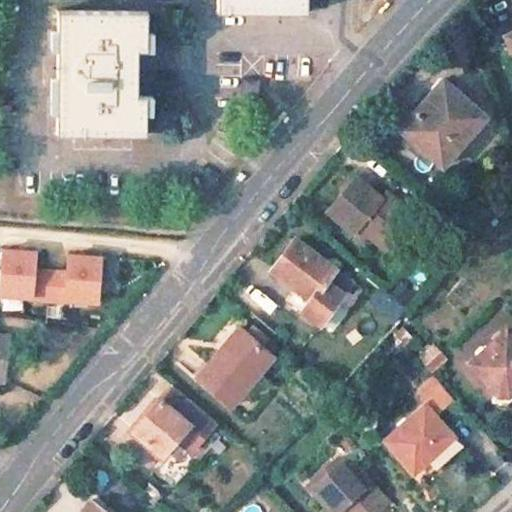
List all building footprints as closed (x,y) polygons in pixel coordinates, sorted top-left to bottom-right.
[(221,0),(221,9),(310,10),(310,0),(221,0)] [(151,9),(62,9),(60,133),(150,134),(150,95),(142,94),(143,49),(151,50),(151,9)] [(511,20),(501,26),(511,47),(511,20)] [(258,77),(239,78),(238,101),(258,101),(258,77)] [(443,84),(404,129),(444,164),(482,120),(443,84)] [(322,208),(350,233),(356,226),(382,249),(412,214),(387,191),(383,196),(353,171),(322,208)] [(284,293),(303,308),(319,321),(341,293),(349,283),(333,270),(294,241),(272,268),(265,278),(284,293)] [(99,299),(101,253),(69,251),(68,268),(35,266),(36,249),(4,246),(1,292),(32,294),(32,296),(67,298),(67,297),(99,299)] [(231,293),(252,310),(259,300),(238,284),(231,293)] [(369,302),(392,322),(402,310),(379,290),(369,302)] [(511,337),(504,328),(467,363),(493,390),(500,395),(511,383),(511,337)] [(239,331),(217,355),(223,361),(245,337),(239,331)] [(229,408),(272,359),(245,337),(223,361),(217,355),(195,380),(229,408)] [(416,356),(428,372),(446,359),(433,342),(416,356)] [(435,408),(448,400),(432,373),(419,381),(435,408)] [(131,428),(161,453),(177,434),(190,446),(214,420),(171,383),(158,398),(131,428)] [(456,440),(429,409),(388,445),(416,475),(430,462),(453,443),(456,440)] [(453,443),(430,462),(439,472),(461,452),(453,443)] [(374,511),(387,502),(366,478),(362,482),(338,456),(309,483),(333,511),(335,511),(339,508),(342,511),(374,511)] [(103,511),(91,501),(82,511),(103,511)]
